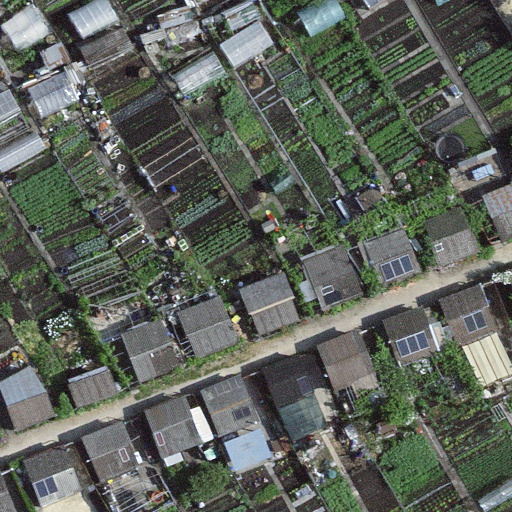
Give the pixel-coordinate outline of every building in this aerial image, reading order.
[(106,0),(68,21),(80,44),(119,22),(106,0)] [(336,0),(330,0),(296,19),(308,41),(347,20),(336,0)] [(31,7),(0,28),(19,55),(49,35),(31,7)] [(259,30),(220,52),(232,74),(271,52),(259,30)] [(213,55),(174,77),(186,99),(226,77),(213,55)] [(9,94),(0,98),(0,127),(21,116),(9,94)] [(32,132),(0,149),(0,167),(5,176),(44,155),(32,132)] [(189,143),(143,177),(158,197),(204,163),(189,143)] [(112,192),(89,154),(67,167),(90,205),(112,192)] [(511,191),(481,204),(499,248),(511,242),(511,191)] [(463,212),(421,229),(439,273),(481,256),(463,212)] [(403,233),(361,250),(379,294),(421,277),(403,233)] [(344,255),(302,272),(321,316),(362,299),(344,255)] [(282,280),(241,297),(259,342),(301,324),(282,280)] [(480,290),(438,307),(456,351),(498,334),(480,290)] [(219,303),(177,320),(196,364),(237,347),(219,303)] [(419,311),(377,328),(396,372),(437,355),(419,311)] [(162,326),(120,343),(138,387),(180,370),(162,326)] [(357,334),(316,351),(334,395),(376,378),(357,334)] [(298,359),(257,377),(274,416),(315,399),(298,359)] [(108,373),(68,390),(77,413),(118,396),(108,373)] [(38,375),(0,391),(0,401),(15,437),(56,420),(38,375)] [(241,381),(200,398),(218,442),(260,425),(241,381)] [(184,401),(143,418),(161,462),(202,445),(184,401)] [(123,426),(81,443),(99,487),(141,470),(123,426)] [(64,451),(22,468),(40,511),(41,511),(82,495),(64,451)] [(13,511),(0,476),(0,511),(13,511)]
